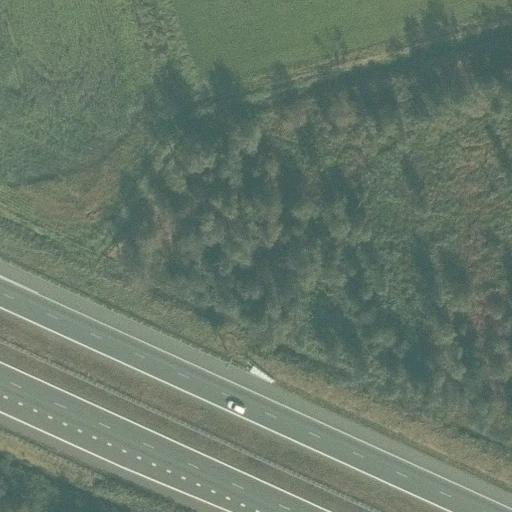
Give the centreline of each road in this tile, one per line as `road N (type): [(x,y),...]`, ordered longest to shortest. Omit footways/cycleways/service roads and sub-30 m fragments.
road 1 (motorway): [(496,511),(0,291)]
road 2 (motorway): [(0,375),(304,511)]
